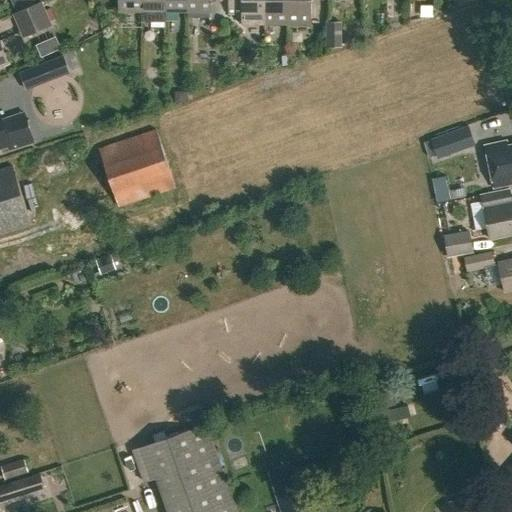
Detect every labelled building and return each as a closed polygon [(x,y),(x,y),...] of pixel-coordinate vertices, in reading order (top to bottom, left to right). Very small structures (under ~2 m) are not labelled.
[(141,21),(142,21),(141,0),(118,0),(118,12),(141,12),(141,21)] [(141,0),(142,21),(142,22),(164,22),(164,0),(141,0)] [(164,0),(164,22),(165,22),(165,12),(187,12),(187,18),(187,0),(164,0)] [(187,0),(187,18),(211,18),(210,0),(187,0)] [(241,24),(264,24),(264,0),(228,0),(228,14),(241,14),(241,24)] [(287,0),(264,0),(264,24),(287,24),(287,0)] [(287,0),(287,24),(311,24),(310,0),(287,0)] [(51,29),(41,5),(13,17),(23,40),(51,29)] [(324,46),(340,46),(340,21),(324,21),(324,46)] [(47,64),(33,66),(34,78),(49,75),(47,64)] [(33,141),(23,111),(0,119),(0,117),(0,147),(8,144),(9,149),(33,141)] [(468,127),(431,140),(438,159),(475,145),(468,127)] [(99,149),(119,207),(175,188),(155,130),(99,149)] [(490,170),(493,182),(511,178),(511,146),(506,148),(505,143),(485,147),(487,155),(479,156),(482,172),(490,170)] [(0,231),(30,222),(12,166),(0,170),(0,231)] [(460,189),(447,192),(449,200),(461,197),(460,189)] [(511,203),(509,191),(480,197),(490,240),(511,235),(511,203)] [(443,237),(447,258),(472,253),(467,233),(443,237)] [(463,259),(466,272),(494,265),(491,253),(463,259)] [(93,260),(99,276),(114,271),(108,255),(93,260)] [(504,293),(511,290),(511,259),(497,263),(504,293)] [(487,342),(484,327),(465,330),(468,346),(487,342)] [(474,385),(483,423),(506,417),(497,380),(474,385)] [(394,409),(389,385),(369,389),(374,413),(394,409)] [(155,477),(167,511),(237,511),(205,422),(131,448),(143,481),(155,477)] [(1,464),(5,478),(27,471),(24,457),(1,464)] [(269,468),(283,511),(307,511),(291,462),(269,468)] [(0,489),(0,505),(38,494),(33,479),(0,489)] [(468,498),(469,500),(448,504),(450,511),(489,511),(485,494),(468,498)]
